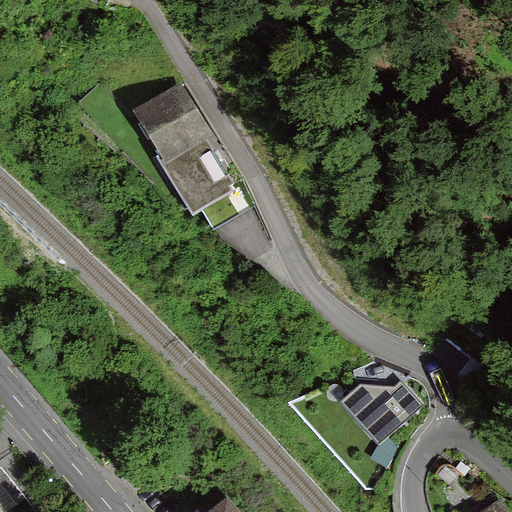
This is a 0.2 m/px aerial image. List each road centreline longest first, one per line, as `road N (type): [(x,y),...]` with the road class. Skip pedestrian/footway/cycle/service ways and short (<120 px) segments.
road 1 (residential): [(438,432),(451,415),(437,372),(363,334),(312,293),(225,130),(142,0)]
road 2 (primary): [(0,377),(115,511)]
